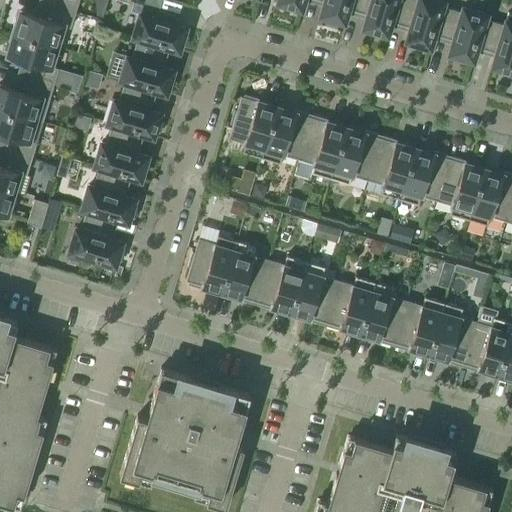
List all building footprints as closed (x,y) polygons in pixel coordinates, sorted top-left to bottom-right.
[(48,0),(48,2),(75,10),(77,0),(48,0)] [(277,0),(277,1),(285,3),(284,5),(296,9),(296,6),(301,8),(302,0),(277,0)] [(323,0),(324,0),(320,13),(327,16),(327,18),(339,21),(339,19),(344,20),(348,7),(349,0),(323,0)] [(349,0),(348,7),(367,13),(363,26),(371,28),(370,31),(382,34),(382,32),(387,33),(391,20),(396,0),(349,0)] [(396,0),(391,20),(410,26),(406,39),(413,41),(413,44),(425,47),(425,45),(429,46),(433,33),(442,5),(443,0),(442,0),(396,0)] [(75,10),(48,2),(45,11),(38,9),(37,15),(20,10),(17,20),(15,19),(11,31),(56,44),(62,24),(70,26),(75,10)] [(442,5),(433,33),(453,38),(449,52),(456,54),(456,56),(467,60),(468,58),(472,59),(476,46),(485,18),(486,13),(462,6),(461,11),(442,5)] [(132,35),(137,37),(165,45),(178,49),(180,45),(182,46),(185,34),(183,33),(185,25),(172,21),(175,13),(158,8),(156,17),(139,12),(132,35)] [(504,23),(485,18),(476,46),(496,51),(492,65),(499,67),(499,69),(510,73),(511,71),(511,70),(511,12),(508,11),(504,23)] [(56,44),(11,31),(8,42),(10,43),(7,53),(24,58),(22,64),(29,66),(26,75),(53,83),(58,67),(50,65),(56,44)] [(120,78),(124,80),(152,88),(166,92),(167,88),(169,89),(172,77),(170,76),(173,68),(159,64),(165,45),(137,37),(131,56),(127,55),(120,78)] [(53,83),(26,75),(24,85),(16,83),(15,88),(0,83),(0,107),(42,120),(53,83)] [(107,121),(111,123),(139,131),(153,135),(154,131),(156,131),(160,120),(157,119),(160,111),(146,107),(152,88),(124,80),(118,99),(114,98),(107,121)] [(261,156),(276,105),(256,99),(257,97),(244,94),(244,96),(241,95),(236,109),(234,109),(230,121),(233,122),(228,137),(245,142),(242,150),(261,156)] [(276,105),(261,156),(280,162),(282,153),(298,158),(311,116),(308,115),(309,113),(296,109),(296,111),(276,105)] [(4,149),(31,157),(36,140),(28,138),(34,119),(42,121),(42,120),(0,107),(0,131),(2,132),(0,137),(7,139),(4,149)] [(75,112),(72,124),(87,128),(91,116),(75,112)] [(311,116),(298,158),(314,162),(311,171),(330,177),(345,126),(325,120),(326,118),(313,114),(313,116),(311,116)] [(94,164),(98,166),(126,174),(140,178),(141,174),(143,174),(147,163),(145,162),(147,154),(134,150),(139,131),(111,123),(106,142),(101,141),(94,164)] [(345,126),(330,177),(349,182),(351,174),(367,178),(380,136),(377,136),(378,133),(365,130),(365,132),(345,126)] [(380,136),(367,178),(383,183),(380,192),(399,197),(414,147),(394,141),(395,138),(382,135),(382,137),(380,136)] [(414,147),(399,197),(418,203),(420,194),(436,199),(449,157),(446,156),(447,154),(434,150),(434,152),(414,147)] [(0,187),(16,192),(17,192),(13,190),(19,171),(26,173),(31,157),(4,149),(2,159),(0,158),(0,187)] [(449,157),(436,199),(452,204),(449,212),(468,218),(483,167),(463,161),(464,159),(452,155),(451,158),(449,157)] [(63,156),(59,167),(70,170),(73,159),(63,156)] [(114,217),(127,221),(128,217),(130,217),(134,206),(132,205),(134,197),(121,193),(126,174),(98,166),(93,185),(88,184),(81,207),(86,209),(114,217)] [(483,167),(468,218),(487,223),(489,215),(505,220),(511,196),(511,173),(503,171),(503,173),(483,167)] [(238,185),(237,188),(238,189),(240,190),(242,191),(248,193),(250,193),(252,194),(254,195),(260,196),(263,196),(264,192),(265,190),(265,188),(266,185),(265,185),(264,184),(260,183),(258,182),(256,181),(254,182),(254,181),(253,179),(254,176),(254,175),(252,174),(244,172),(242,172),(241,175),(241,176),(240,179),(240,180),(239,182),(238,185)] [(16,192),(0,187),(0,211),(10,214),(16,192)] [(287,194),(284,204),(302,210),(306,200),(287,194)] [(26,222),(40,226),(47,202),(34,198),(26,222)] [(230,207),(229,208),(229,210),(230,211),(232,212),(233,212),(234,212),(237,213),(238,214),(242,214),(243,214),(243,213),(244,211),(245,210),(245,209),(245,208),(246,208),(247,209),(247,211),(248,211),(248,212),(251,214),(252,214),(254,215),(256,215),(257,214),(260,208),(260,206),(259,206),(257,205),(256,205),(256,204),(255,204),(254,204),(253,204),(250,203),(249,203),(248,202),(246,202),(245,202),(244,202),(241,201),(240,201),(240,200),(239,200),(238,200),(237,200),(237,199),(235,199),(234,199),(232,199),(232,201),(230,204),(230,207)] [(75,227),(68,250),(85,255),(84,257),(96,261),(97,259),(114,264),(115,260),(118,260),(121,249),(119,248),(121,240),(108,236),(114,217),(86,209),(80,228),(75,227)] [(378,225),(376,230),(376,232),(377,232),(383,234),(386,235),(387,235),(387,234),(388,235),(389,235),(389,236),(390,236),(393,237),(398,238),(401,239),(405,240),(406,241),(407,241),(408,241),(409,241),(410,236),(410,235),(411,234),(412,231),(412,229),(412,228),(409,227),(406,226),(405,226),(405,225),(404,225),(402,225),(401,225),(401,224),(400,224),(398,223),(396,223),(393,222),(392,223),(390,230),(390,231),(389,231),(389,229),(389,228),(390,227),(391,222),(391,220),(391,219),(390,218),(385,217),(383,216),(381,216),(380,219),(380,220),(379,221),(379,222),(378,224),(378,225)] [(302,217),(298,230),(337,241),(341,229),(302,217)] [(221,289),(234,247),(236,239),(217,233),(215,242),(198,237),(194,252),(192,251),(188,264),(190,264),(186,279),(189,280),(188,282),(201,286),(201,284),(221,289)] [(369,245),(369,249),(371,251),(375,252),(378,253),(381,253),(381,252),(383,252),(385,253),(389,254),(391,254),(391,253),(392,253),(394,252),(397,252),(405,254),(407,253),(408,250),(408,248),(407,248),(407,247),(403,246),(402,246),(400,245),(397,244),(393,243),(387,241),(380,240),(373,238),(372,238),(371,239),(370,242),(370,243),(369,245)] [(234,247),(221,289),(241,295),(240,297),(253,301),(253,299),(256,300),(268,258),(252,253),(255,244),(236,239),(234,247)] [(462,244),(459,254),(470,258),(474,247),(462,244)] [(290,310),(305,260),(286,254),(284,262),(268,258),(256,300),(258,300),(257,303),(270,306),(270,304),(290,310)] [(305,260),(290,310),(310,316),(309,318),(322,322),(322,320),(325,320),(337,278),(321,274),(324,265),(305,260)] [(439,275),(437,281),(437,282),(438,283),(444,286),(445,285),(445,286),(447,286),(448,285),(448,282),(449,281),(451,276),(452,271),(453,269),(454,269),(456,270),(458,271),(459,271),(461,272),(462,272),(467,273),(470,274),(471,275),(472,275),(473,275),(474,276),(475,276),(475,277),(475,278),(475,281),(474,287),(473,289),(473,290),(472,291),(472,292),(472,293),(473,293),(474,294),(476,294),(478,295),(480,296),(481,296),(482,296),(484,291),(484,290),(484,289),(485,287),(487,279),(488,279),(488,278),(488,276),(489,273),(488,272),(485,271),(484,271),(483,270),(482,270),(479,269),(478,269),(477,269),(477,268),(476,268),(475,268),(474,268),(470,267),(470,266),(468,266),(467,265),(462,264),(459,263),(457,263),(454,263),(446,261),(443,261),(442,263),(442,265),(441,267),(439,275)] [(511,276),(500,272),(496,284),(511,289),(511,276)] [(337,278),(325,320),(327,321),(326,323),(339,327),(339,325),(359,331),(374,280),(355,274),(353,283),(337,278)] [(374,280),(359,331),(379,337),(378,339),(391,342),(391,340),(394,341),(406,299),(390,294),(393,286),(374,280)] [(406,299),(394,341),(396,342),(395,344),(408,348),(408,345),(428,351),(443,301),(424,295),(422,304),(406,299)] [(443,301),(428,351),(448,357),(447,359),(460,363),(460,361),(463,362),(475,319),(459,315),(462,306),(443,301)] [(36,413),(44,385),(52,359),(46,357),(49,345),(12,334),(16,319),(0,314),(0,364),(1,365),(0,366),(0,499),(13,503),(17,491),(24,493),(43,429),(36,427),(39,414),(36,413)] [(475,319),(463,362),(465,362),(464,364),(477,368),(477,366),(497,372),(511,321),(493,316),(491,324),(475,319)] [(511,322),(510,328),(497,372),(511,376),(511,322)] [(237,433),(249,393),(218,383),(217,385),(191,378),(192,375),(160,366),(148,406),(151,407),(148,417),(137,414),(119,474),(150,483),(152,478),(195,491),(193,496),(225,505),(243,445),(232,442),(235,432),(237,433)] [(343,446),(338,465),(330,491),(337,493),(334,503),(324,500),(320,511),(313,510),(312,511),(373,511),(383,478),(402,484),(395,508),(408,511),(414,511),(421,490),(439,495),(434,511),(484,511),(488,499),(481,497),(485,485),(448,474),(455,450),(395,432),(391,447),(354,436),(350,448),(343,446)] [(511,468),(511,467),(498,463),(496,472),(510,476),(511,468)]
